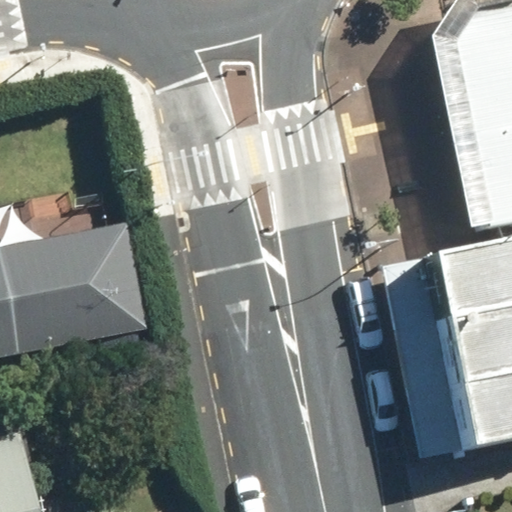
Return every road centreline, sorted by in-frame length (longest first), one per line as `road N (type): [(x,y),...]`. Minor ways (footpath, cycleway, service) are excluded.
road 1 (secondary): [(286,304),(168,2)]
road 2 (secondary): [(277,0),(286,304)]
road 3 (secondary): [(286,304),(329,511)]
